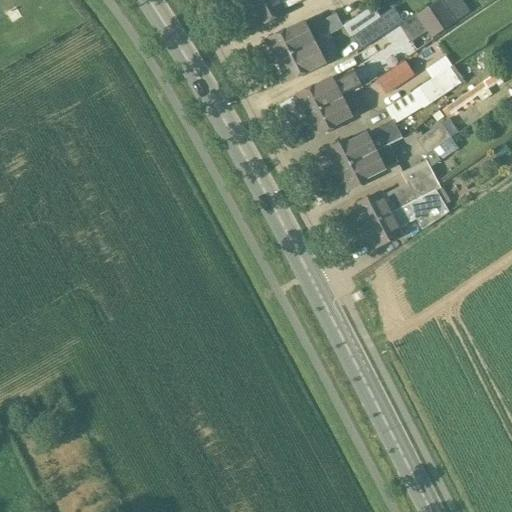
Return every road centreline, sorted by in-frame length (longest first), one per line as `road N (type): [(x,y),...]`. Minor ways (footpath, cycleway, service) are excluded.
road 1 (secondary): [(314,285),(148,0)]
road 2 (residential): [(336,274),(195,0)]
road 3 (secondary): [(431,511),(314,285)]
